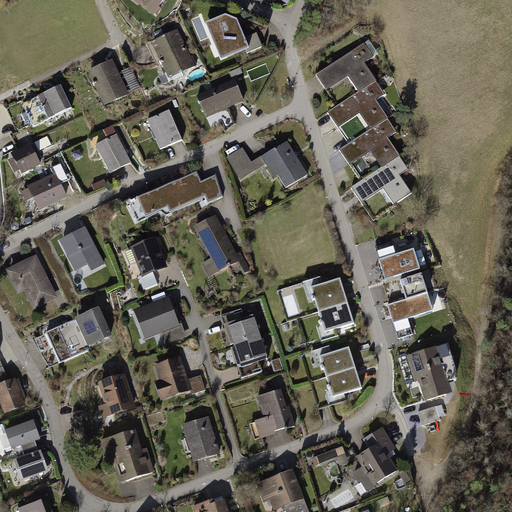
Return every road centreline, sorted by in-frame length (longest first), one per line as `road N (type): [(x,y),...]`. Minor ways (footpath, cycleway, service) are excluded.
road 1 (residential): [(135,511),(359,421),(375,402),(386,375),(382,345),(304,102)]
road 2 (residential): [(0,244),(304,102)]
road 3 (residential): [(0,311),(38,373),(67,458),(93,501)]
road 4 (track): [(424,511),(386,375)]
road 5 (residential): [(32,83),(105,51),(111,34),(97,0)]
